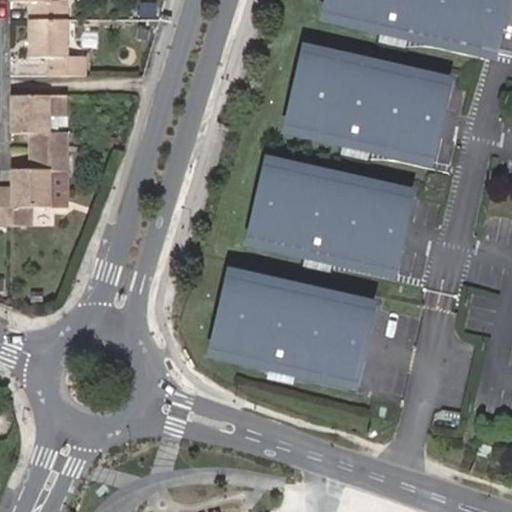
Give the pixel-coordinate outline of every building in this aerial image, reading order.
[(28,6),(28,23),(68,23),(67,6),(49,6),(48,0),(12,0),(12,6),(28,6)] [(511,0),(328,0),(324,20),(407,39),(406,44),(431,49),(432,45),(511,63),(511,0)] [(47,62),(47,79),(85,79),(85,62),(68,62),(68,23),(28,23),(30,62),(47,62)] [(369,151),(425,164),(442,89),(307,57),(289,133),(344,145),(343,149),(368,155),(369,151)] [(32,137),(31,155),(69,155),(69,137),(56,137),(51,137),(51,119),(66,119),(69,119),(69,99),(13,99),(13,137),(32,137)] [(66,119),(51,119),(51,137),(56,137),(56,130),(66,130),(66,119)] [(32,173),(13,174),(13,191),(14,230),(33,230),(33,213),(51,212),(69,213),(69,155),(31,155),(32,173)] [(332,263),(388,276),(405,200),(270,169),(253,245),(307,257),(306,262),(331,267),(332,263)] [(0,190),(0,230),(14,230),(13,191),(0,190)] [(295,375),(351,388),(368,313),(233,281),(215,357),(270,370),(269,373),(294,379),(295,375)] [(503,456),(484,449),(481,459),(499,465),(503,456)]
